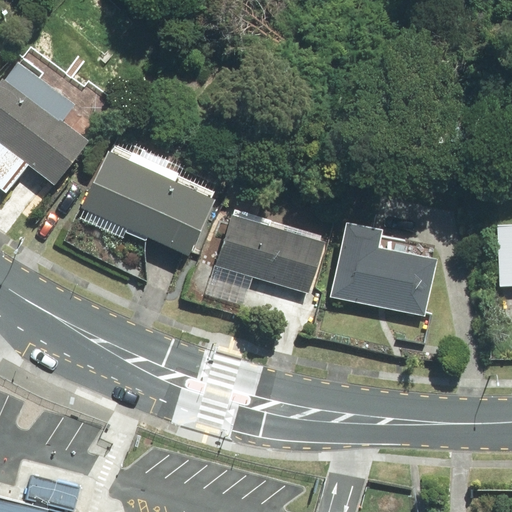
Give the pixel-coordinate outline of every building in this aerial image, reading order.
[(0,194),(21,167),(44,184),(77,142),(53,123),(68,103),(14,61),(0,78),(0,194)] [(108,131),(71,212),(173,259),(211,177),(108,131)] [(318,242),(219,214),(204,269),(302,297),(318,242)] [(511,224),(487,226),(490,288),(511,287),(511,224)] [(425,253),(332,240),(324,302),(417,315),(425,253)] [(46,511),(0,498),(0,511),(46,511)]
